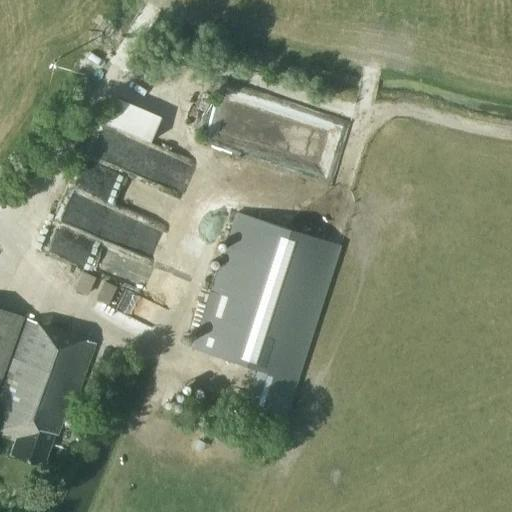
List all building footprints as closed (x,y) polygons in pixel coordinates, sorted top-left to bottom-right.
[(333,178),(351,119),(226,82),(222,94),(243,100),(238,119),(217,113),(209,137),(238,146),(242,132),(232,129),(235,121),(252,126),(244,152),(333,178)] [(106,126),(152,144),(164,113),(118,95),(106,126)] [(48,254),(150,286),(158,260),(98,240),(109,203),(68,190),(48,254)] [(159,191),(150,214),(170,222),(179,199),(159,191)] [(340,247),(235,213),(192,349),(255,369),(244,403),(286,416),(340,247)] [(85,270),(79,287),(92,292),(98,275),(85,270)] [(146,319),(154,297),(113,282),(105,304),(146,319)] [(0,386),(23,317),(0,309),(0,386)] [(94,344),(26,321),(0,395),(0,436),(15,442),(10,455),(43,466),(54,434),(57,435),(67,407),(72,409),(94,344)]
